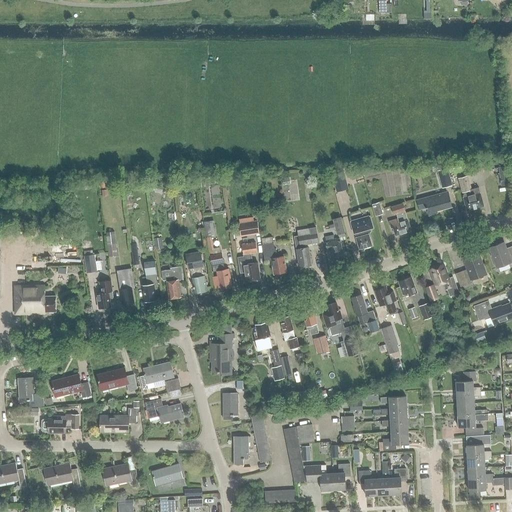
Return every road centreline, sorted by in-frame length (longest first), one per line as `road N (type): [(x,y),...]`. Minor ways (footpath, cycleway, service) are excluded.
road 1 (secondary): [(180,318),(243,308),(511,222)]
road 2 (residential): [(211,444),(1,445)]
road 3 (residential): [(0,365),(185,339)]
road 4 (secondary): [(0,345),(180,318)]
